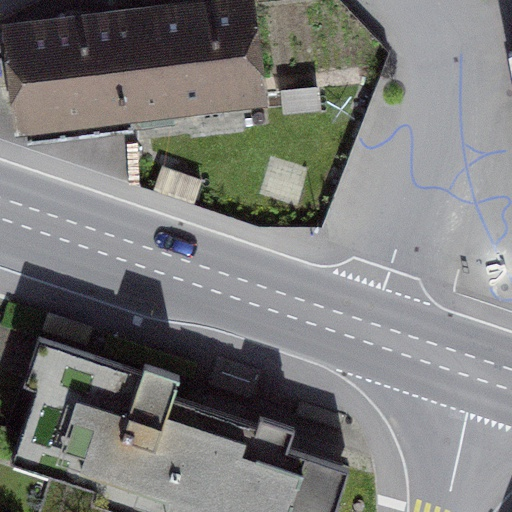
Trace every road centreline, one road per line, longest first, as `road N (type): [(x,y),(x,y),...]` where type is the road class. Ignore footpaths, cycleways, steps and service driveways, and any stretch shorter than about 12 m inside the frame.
road 1 (secondary): [(378,329),(0,205)]
road 2 (residential): [(378,329),(453,98),(452,37),(431,0)]
road 3 (residential): [(499,370),(451,511)]
road 4 (secondary): [(499,370),(378,329)]
